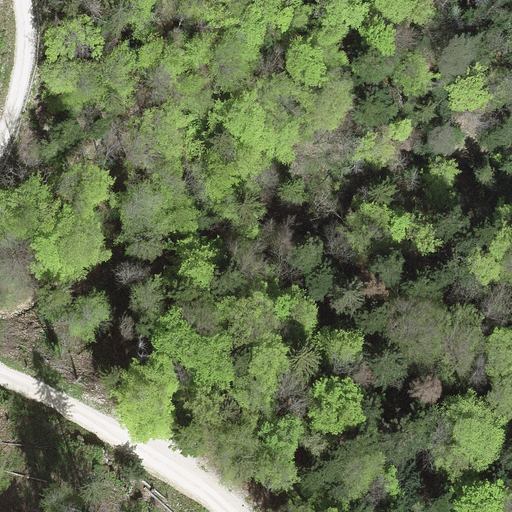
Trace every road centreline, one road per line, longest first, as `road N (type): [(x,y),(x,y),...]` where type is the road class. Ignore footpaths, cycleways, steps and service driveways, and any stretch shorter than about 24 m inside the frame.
road 1 (track): [(217,511),(115,431),(0,374)]
road 2 (track): [(0,139),(26,63),(24,0)]
